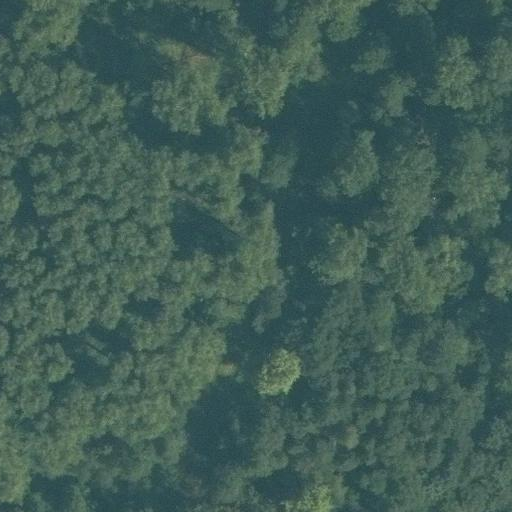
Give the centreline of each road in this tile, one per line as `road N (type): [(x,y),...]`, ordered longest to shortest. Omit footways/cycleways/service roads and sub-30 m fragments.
road 1 (track): [(166,511),(280,216)]
road 2 (track): [(316,121),(37,0)]
road 3 (track): [(0,458),(172,496)]
road 4 (track): [(316,121),(363,0)]
